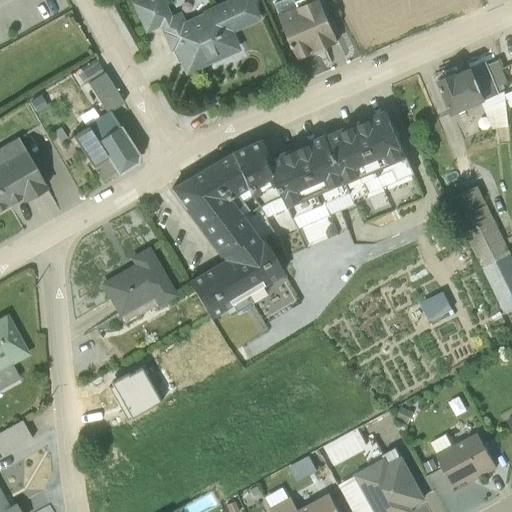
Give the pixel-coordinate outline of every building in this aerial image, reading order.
[(230,30),(258,18),(250,0),(225,0),(182,20),(178,12),(169,16),(162,0),(143,0),(134,4),(145,29),(159,22),(178,64),(182,62),(186,70),(185,71),(185,72),(238,48),(230,30)] [(337,41),(317,0),(282,0),(275,3),(297,55),(298,58),(337,41)] [(455,72),(436,80),(451,115),(480,102),(492,129),(497,127),(498,137),(509,136),(503,83),(507,82),(498,61),(487,66),(485,62),(472,68),(471,67),(456,74),(455,72)] [(110,112),(123,103),(103,73),(86,84),(105,113),(71,136),(100,180),(114,171),(118,175),(136,163),(138,155),(110,112)] [(377,177),(382,187),(413,174),(386,110),(383,110),(325,135),(352,200),(368,193),(364,182),(377,177)] [(354,204),(325,135),(268,159),(288,208),(297,229),(298,229),(354,204)] [(0,210),(20,199),(22,203),(46,188),(16,137),(0,146),(0,210)] [(258,239),(256,236),(241,215),(248,210),(242,202),(249,196),(251,199),(265,218),(288,208),(268,159),(260,140),(230,154),(171,188),(205,236),(216,251),(215,252),(219,258),(221,257),(223,260),(187,282),(209,319),(231,306),(235,312),(267,294),(262,286),(283,274),(261,237),(258,239)] [(461,179),(456,169),(437,179),(442,188),(461,179)] [(478,185),(448,200),(504,314),(509,311),(511,316),(511,255),(510,251),(478,185)] [(153,201),(144,206),(149,214),(157,210),(153,201)] [(102,284),(124,323),(155,305),(157,307),(174,296),(147,249),(132,258),(135,265),(102,284)] [(426,297),(435,314),(451,306),(443,289),(426,297)] [(6,317),(0,319),(0,396),(11,390),(7,384),(17,379),(9,364),(26,354),(6,317)] [(0,432),(0,455),(0,456),(31,440),(20,421),(0,432)] [(468,484),(497,468),(477,431),(451,445),(445,434),(430,443),(436,454),(435,455),(452,486),(465,479),(468,484)] [(394,449),(381,456),(383,459),(353,475),(353,477),(338,485),(353,511),(413,511),(411,506),(424,498),(401,456),(399,457),(394,449)] [(290,497),(269,509),(270,511),(338,511),(328,493),(297,510),(290,497)] [(0,511),(17,511),(14,505),(7,509),(0,495),(0,511)] [(224,505),(226,511),(239,511),(234,500),(224,505)]
